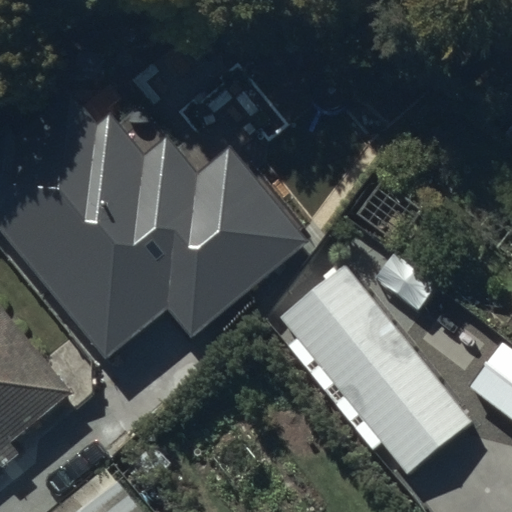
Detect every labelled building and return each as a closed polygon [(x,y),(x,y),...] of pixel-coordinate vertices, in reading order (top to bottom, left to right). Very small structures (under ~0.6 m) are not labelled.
[(511,141),(511,120),(502,134),(511,141)] [(277,206),(268,198),(116,368),(163,410),(315,240),(311,236),(335,209),(302,179),(277,206)] [(345,262),(277,318),(406,478),(474,423),(345,262)] [(75,396),(0,299),(0,463),(6,472),(24,458),(12,444),(75,396)] [(511,342),(504,337),(465,385),(511,422),(511,342)] [(145,511),(108,465),(47,511),(145,511)]
